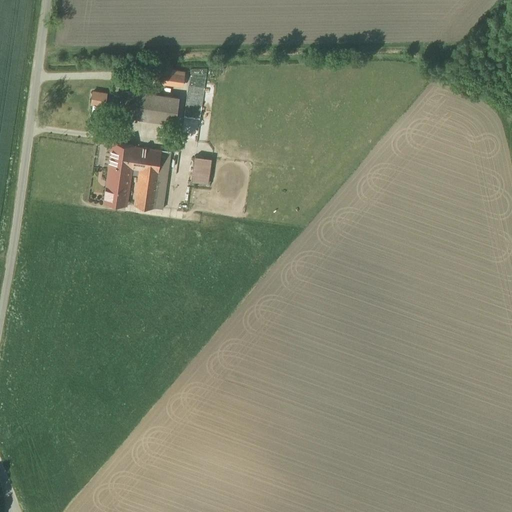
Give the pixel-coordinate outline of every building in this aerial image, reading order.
[(205,105),(206,69),(190,68),(189,105),(205,105)] [(157,70),(155,82),(182,86),(184,72),(172,70),(171,72),(157,70)] [(181,97),(121,88),(117,116),(177,125),(181,97)] [(109,93),(89,91),(86,109),(106,111),(109,93)] [(131,168),(134,169),(133,175),(139,176),(134,205),(162,209),(171,151),(111,142),(108,165),(109,165),(131,168)] [(213,159),(195,156),(191,183),(210,185),(213,159)] [(131,168),(109,165),(104,201),(126,204),(131,168)]
